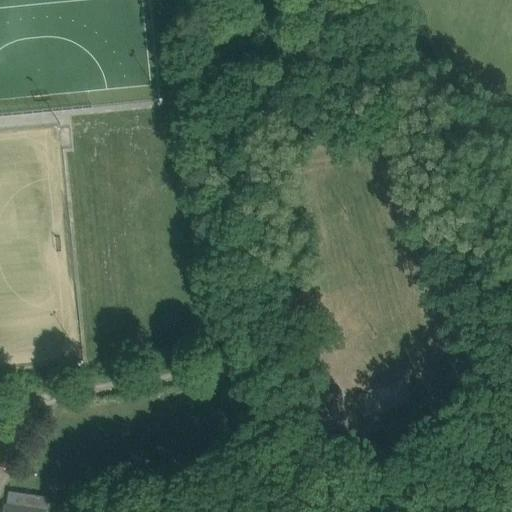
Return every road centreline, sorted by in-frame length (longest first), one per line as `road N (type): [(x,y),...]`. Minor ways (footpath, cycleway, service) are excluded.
road 1 (unclassified): [(272,475),(219,144),(213,0)]
road 2 (unclassified): [(511,241),(381,0)]
